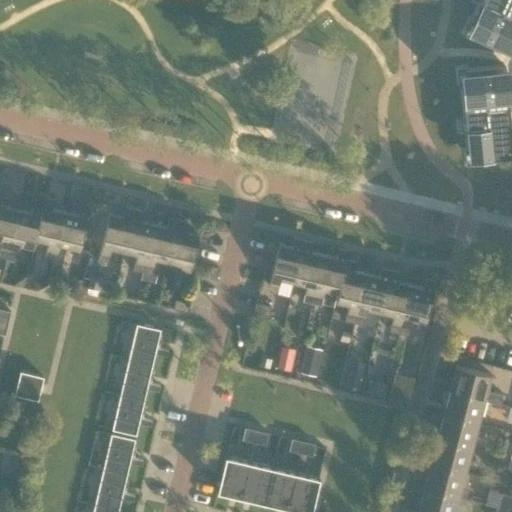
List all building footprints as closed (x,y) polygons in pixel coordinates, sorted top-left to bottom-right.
[(476,22),(471,33),(509,50),(511,42),(511,0),(481,0),(472,21),(476,22)] [(466,81),(461,82),(468,150),(472,149),(473,160),(511,156),(511,131),(506,66),(465,70),(466,81)] [(0,256),(6,258),(18,208),(5,205),(7,197),(0,195),(0,238),(1,239),(0,243),(0,256)] [(52,260),(64,210),(51,207),(53,199),(43,196),(41,205),(42,205),(35,238),(47,241),(43,257),(52,260)] [(42,205),(41,205),(33,203),(31,211),(18,208),(6,258),(16,260),(20,243),(33,246),(35,238),(42,205)] [(64,210),(52,260),(62,262),(66,244),(80,248),(89,207),(79,205),(77,214),(64,210)] [(123,249),(132,209),(123,206),(121,215),(108,212),(96,261),(106,264),(110,246),(123,249)] [(132,209),(123,249),(136,253),(132,269),(141,272),(153,223),(140,220),(142,211),(132,209)] [(168,260),(177,219),(168,217),(166,226),(153,223),(141,272),(140,278),(155,282),(157,273),(151,272),(155,257),(168,260)] [(177,219),(168,260),(181,263),(179,273),(188,275),(198,234),(184,230),(186,221),(177,219)] [(295,282),(305,241),(296,239),(294,248),(280,244),(270,285),(279,288),(281,278),(295,282)] [(313,304),(325,255),(312,252),(314,243),(305,241),(295,282),(307,284),(303,301),(313,304)] [(347,260),(348,260),(350,251),(340,249),(338,258),(325,255),(313,304),(323,306),(327,289),(339,291),(339,292),(347,260)] [(357,262),(348,260),(347,260),(339,292),(339,291),(337,300),(350,304),(346,321),(355,323),(367,274),(354,271),(357,262)] [(382,311),(392,270),(383,268),(380,277),(367,274),(355,323),(365,325),(369,308),(382,311)] [(400,333),(411,285),(398,282),(401,273),(392,270),(382,311),(395,314),(391,331),(400,333)] [(14,278),(13,284),(23,286),(25,275),(20,274),(14,278)] [(48,284),(43,274),(32,279),(37,289),(48,284)] [(102,276),(90,274),(87,287),(99,289),(102,276)] [(102,276),(99,289),(112,292),(115,279),(102,276)] [(411,285),(400,333),(409,336),(413,319),(427,322),(437,281),(427,279),(424,288),(411,285)] [(189,313),(191,303),(176,299),(174,309),(189,313)] [(255,313),(269,316),(271,306),(257,303),(255,313)] [(0,320),(8,322),(10,310),(0,307),(0,320)] [(136,323),(128,358),(152,364),(155,352),(167,355),(168,349),(156,346),(160,328),(136,323)] [(342,329),(340,340),(349,342),(351,332),(342,329)] [(277,367),(290,369),(293,355),(280,352),(277,367)] [(300,372),(316,376),(320,358),(304,355),(300,372)] [(261,356),(259,365),(269,367),(271,359),(261,356)] [(148,381),(152,364),(128,358),(120,394),(144,399),(147,387),(158,390),(160,384),(148,381)] [(500,403),(502,393),(487,389),(491,375),(456,366),(449,391),(484,400),(485,399),(500,403)] [(14,394),(38,400),(44,376),(20,370),(14,394)] [(347,386),(359,389),(362,376),(350,373),(347,386)] [(382,396),(384,383),(369,380),(366,392),(382,396)] [(408,402),(411,391),(391,386),(388,397),(408,402)] [(478,424),(484,400),(449,391),(443,415),(478,424)] [(140,416),(144,399),(120,394),(112,429),(136,434),(139,422),(150,425),(152,419),(140,416)] [(471,449),(478,424),(443,415),(436,439),(471,449)] [(254,441),(256,429),(245,427),(242,439),(254,441)] [(268,432),(256,429),(254,441),(265,444),(268,432)] [(111,433),(103,468),(127,473),(129,462),(141,465),(142,459),(131,456),(135,438),(111,433)] [(300,452),(303,440),(291,437),(288,449),(300,452)] [(464,473),(471,449),(436,439),(430,463),(464,473)] [(315,443),(303,440),(300,452),(312,455),(315,443)] [(240,496),(249,460),(225,455),(217,490),(240,496)] [(265,502),(272,466),(249,460),(240,496),(265,502)] [(458,497),(464,473),(430,463),(423,487),(458,497)] [(287,507),(296,471),(272,466),(265,502),(287,507)] [(122,492),(127,473),(103,468),(94,503),(118,509),(121,497),(133,500),(134,494),(122,492)] [(311,511),(319,477),(296,471),(287,507),(308,511),(311,511)] [(418,511),(453,511),(458,497),(423,487),(416,511),(418,511)] [(488,502),(497,503),(496,511),(511,511),(511,510),(511,489),(490,487),(488,502)] [(117,511),(118,509),(94,503),(92,511),(117,511)]
